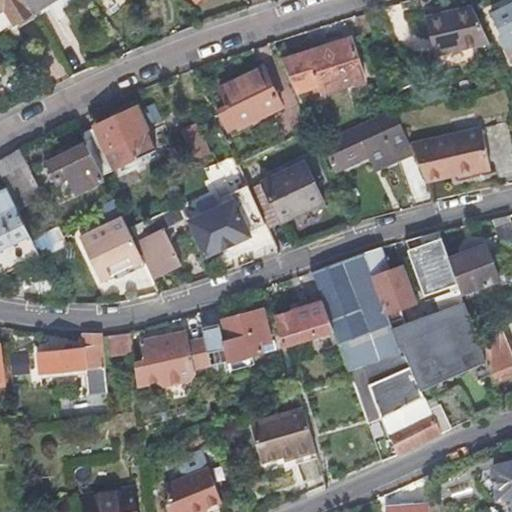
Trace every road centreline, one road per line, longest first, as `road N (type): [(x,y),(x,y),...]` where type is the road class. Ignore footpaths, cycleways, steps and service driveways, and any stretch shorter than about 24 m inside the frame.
road 1 (residential): [(511,198),(378,231),(123,315),(81,320),(0,309)]
road 2 (residential): [(336,0),(190,45),(45,107),(0,136)]
road 3 (residential): [(511,417),(303,511)]
